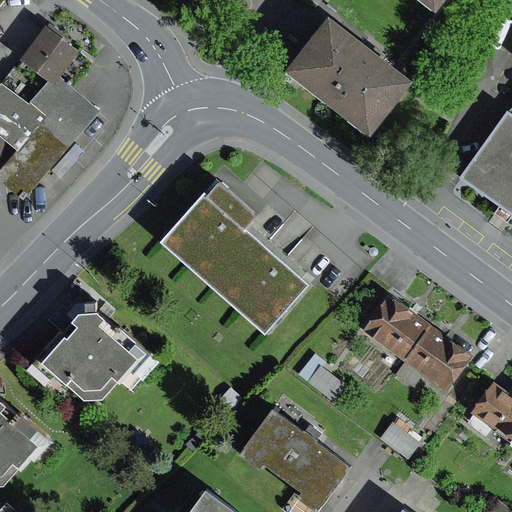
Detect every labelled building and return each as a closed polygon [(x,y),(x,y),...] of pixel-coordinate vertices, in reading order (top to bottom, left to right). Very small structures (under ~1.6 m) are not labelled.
[(444,0),(422,0),(436,10),(444,0)] [(413,78),(335,14),(290,68),(368,132),(413,78)] [(77,54),(45,31),(20,65),(44,82),(53,88),(58,81),(77,54)] [(511,57),(511,58),(511,108),(508,114),(460,181),(506,214),(511,218),(511,57)] [(29,109),(1,85),(0,86),(0,133),(14,145),(0,163),(0,176),(26,199),(101,114),(58,81),(53,88),(44,82),(29,109)] [(0,163),(14,145),(0,133),(0,163)] [(255,220),(213,184),(159,247),(261,334),(307,281),(247,230),(255,220)] [(370,335),(407,361),(430,328),(393,303),(370,335)] [(137,361),(95,317),(74,315),(39,365),(83,403),(103,402),(137,361)] [(430,328),(407,361),(450,390),(472,358),(430,328)] [(318,358),(305,375),(337,398),(350,381),(318,358)] [(475,417),(511,444),(511,380),(506,376),(475,417)] [(42,441),(0,404),(0,487),(3,487),(42,441)] [(384,436),(414,458),(425,442),(413,433),(421,421),(404,408),(384,436)] [(349,468),(269,411),(240,452),(319,509),(349,468)] [(233,511),(206,492),(192,511),(233,511)] [(0,511),(19,511),(8,502),(0,511)] [(511,511),(497,502),(490,511),(511,511)]
